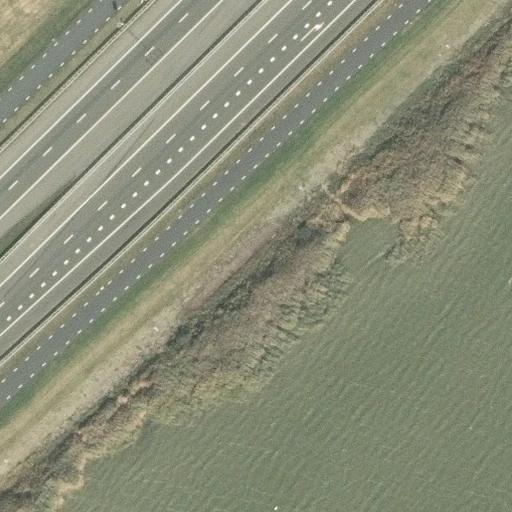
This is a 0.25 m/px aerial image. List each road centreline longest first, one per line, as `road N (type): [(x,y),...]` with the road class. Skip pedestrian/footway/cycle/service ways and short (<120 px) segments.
road 1 (unclassified): [(0,394),(418,0)]
road 2 (motorway): [(0,307),(317,0)]
road 3 (motorway): [(202,0),(0,199)]
road 4 (unclassified): [(0,110),(110,0)]
